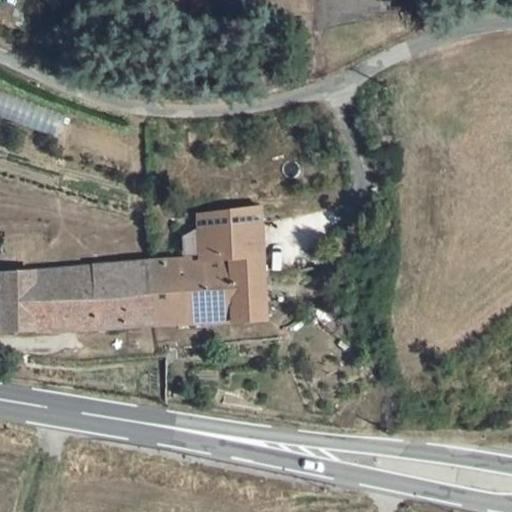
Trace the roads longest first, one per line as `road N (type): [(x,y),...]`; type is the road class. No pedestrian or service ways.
road 1 (unclassified): [(511,22),(351,73),(307,96),(171,114),(85,95),(0,56)]
road 2 (secondary): [(511,479),(0,393)]
